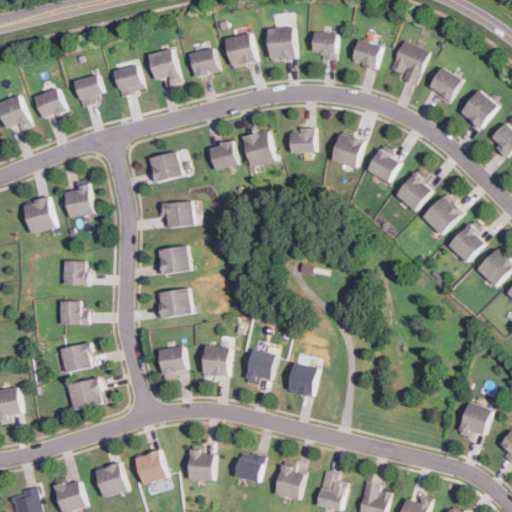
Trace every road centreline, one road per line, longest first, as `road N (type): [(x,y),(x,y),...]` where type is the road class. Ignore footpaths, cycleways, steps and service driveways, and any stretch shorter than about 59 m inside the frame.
road 1 (residential): [(511,206),(410,115),(315,92),(241,100),(0,175),(24,456),(144,418),(209,409),(468,470),(511,504)]
road 2 (tertiary): [(119,0),(493,21),(511,34)]
road 3 (residential): [(149,417),(126,328),(128,212),(109,136)]
